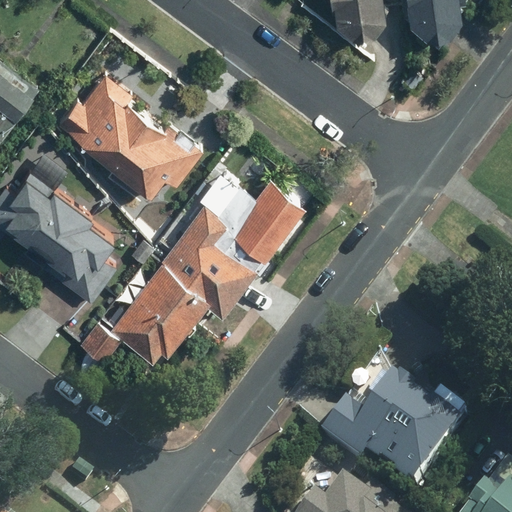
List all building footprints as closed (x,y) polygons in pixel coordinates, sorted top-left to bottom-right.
[(333,0),(334,12),(366,35),(386,8),(385,0),(333,0)] [(409,0),(410,11),(425,23),(447,20),(462,6),(461,0),(409,0)] [(44,78),(0,47),(0,139),(1,140),(44,78)] [(162,187),(177,168),(186,174),(211,141),(200,134),(109,66),(69,119),(162,187)] [(0,217),(9,223),(13,218),(70,256),(74,250),(91,261),(78,281),(98,294),(122,257),(113,251),(127,230),(99,212),(103,206),(39,165),(24,188),(12,181),(0,199),(0,217)] [(208,195),(118,322),(162,352),(171,340),(179,346),(218,292),(237,305),(269,260),(225,229),(236,214),(208,195)] [(478,414),(409,368),(381,410),(356,393),(332,430),(374,458),(381,447),(433,481),(478,414)] [(334,494),(323,485),(303,511),(410,511),(416,505),(380,478),(374,485),(353,469),(334,494)] [(511,511),(511,489),(497,478),(471,511),(511,511)]
